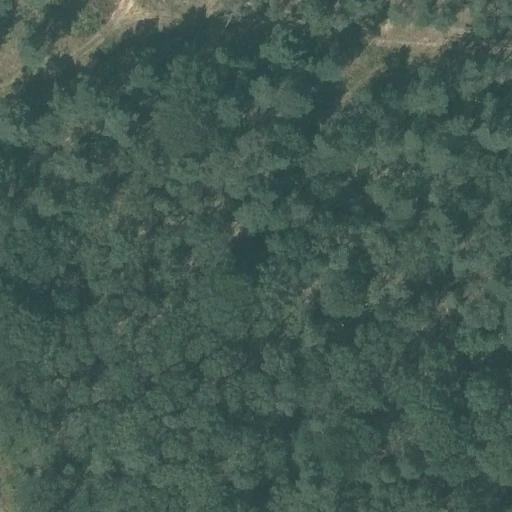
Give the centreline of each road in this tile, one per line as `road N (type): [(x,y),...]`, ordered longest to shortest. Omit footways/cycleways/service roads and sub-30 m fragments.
road 1 (track): [(92,63),(160,133),(197,142),(435,55),(511,48)]
road 2 (track): [(476,46),(208,31),(155,0)]
road 3 (track): [(0,93),(208,31)]
